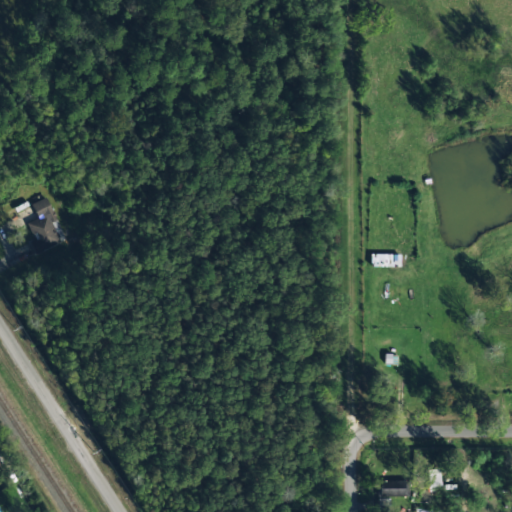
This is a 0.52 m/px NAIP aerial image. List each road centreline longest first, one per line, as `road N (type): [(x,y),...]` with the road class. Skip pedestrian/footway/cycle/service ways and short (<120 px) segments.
road 1 (tertiary): [(121,511),(0,323)]
road 2 (residential): [(511,431),(390,433),(362,442)]
